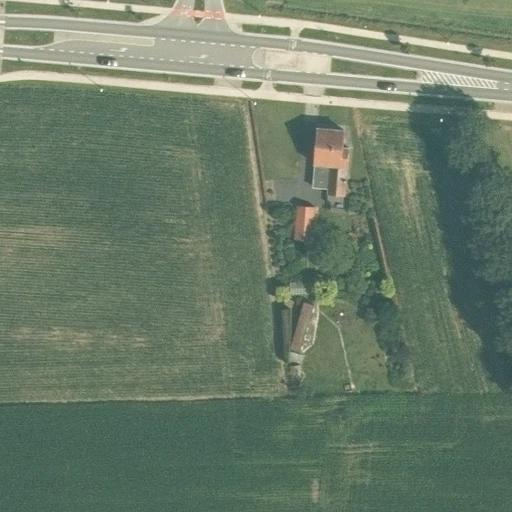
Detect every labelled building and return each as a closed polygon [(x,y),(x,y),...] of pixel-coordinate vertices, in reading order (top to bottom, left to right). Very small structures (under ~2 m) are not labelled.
[(343,132),(316,130),(311,188),(326,190),(326,195),(343,196),(348,149),(342,149),(343,132)] [(314,208),(295,207),(292,240),(311,242),(314,208)] [(313,283),(288,284),(289,296),(313,295),(313,283)] [(302,302),(288,350),(298,353),(313,305),(302,302)] [(298,366),(289,367),(291,387),(298,386),(297,380),(300,379),(298,366)]
